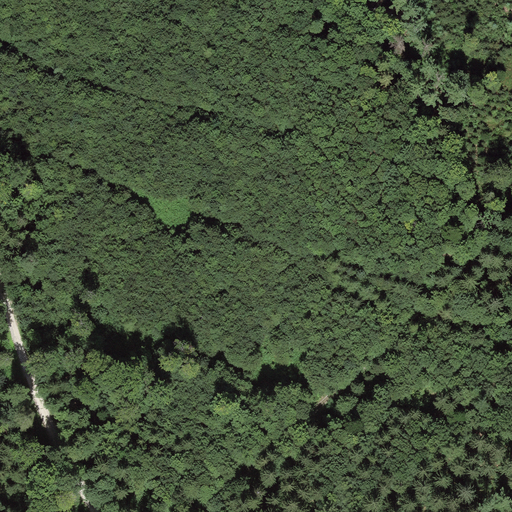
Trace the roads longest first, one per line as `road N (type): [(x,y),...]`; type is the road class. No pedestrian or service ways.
road 1 (track): [(511,223),(203,511)]
road 2 (track): [(277,129),(74,78),(0,48)]
road 3 (track): [(94,511),(23,361),(0,286)]
road 4 (track): [(0,150),(205,222)]
